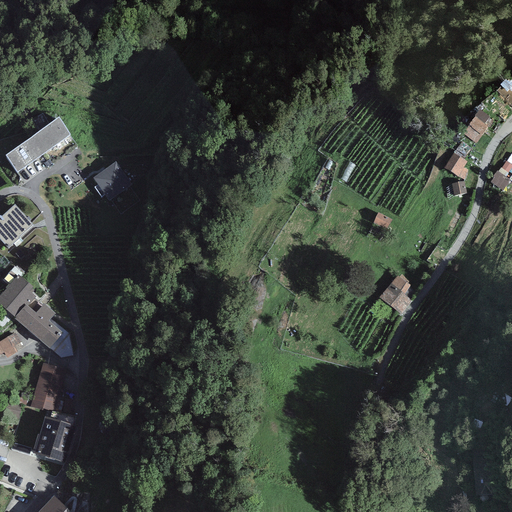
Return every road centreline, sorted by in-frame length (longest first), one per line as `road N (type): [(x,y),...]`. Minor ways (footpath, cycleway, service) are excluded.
road 1 (residential): [(354,511),(386,355),(459,243),(486,159),(511,122)]
road 2 (residential): [(26,511),(73,452),(83,358),(46,212),(27,192),(0,195)]
